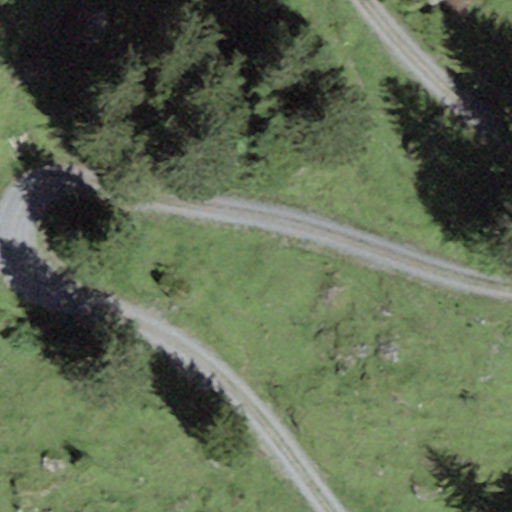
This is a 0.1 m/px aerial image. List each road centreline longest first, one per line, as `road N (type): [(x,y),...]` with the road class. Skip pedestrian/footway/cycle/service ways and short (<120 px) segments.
road 1 (track): [(511,290),(176,197),(69,186),(38,194),(20,223),(28,269),(60,302),(141,328),(204,361),(333,511)]
road 2 (track): [(363,0),(511,127)]
